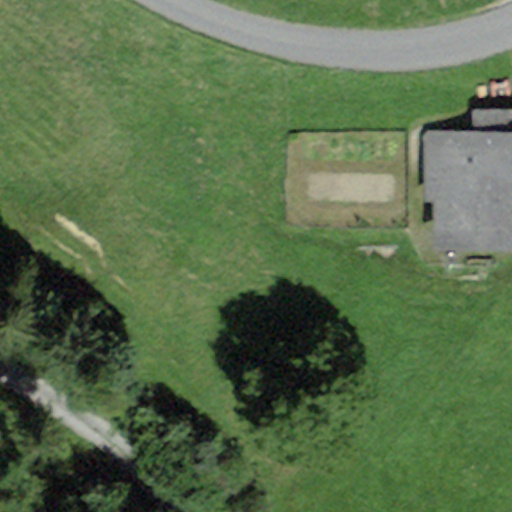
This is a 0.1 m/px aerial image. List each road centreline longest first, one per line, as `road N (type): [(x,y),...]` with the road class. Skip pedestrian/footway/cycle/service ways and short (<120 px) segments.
road 1 (residential): [(511,23),(453,46),(341,53),(246,33),(165,0)]
road 2 (track): [(180,511),(71,414),(0,367)]
